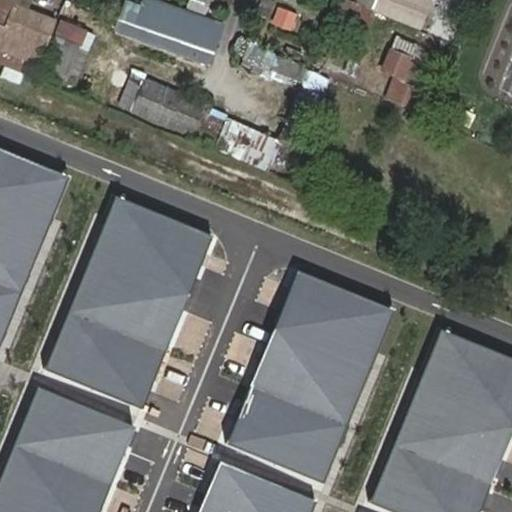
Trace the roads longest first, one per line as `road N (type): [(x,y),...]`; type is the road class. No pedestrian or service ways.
road 1 (residential): [(257,243),(149,511)]
road 2 (residential): [(0,142),(257,243)]
road 3 (residential): [(257,243),(511,343)]
